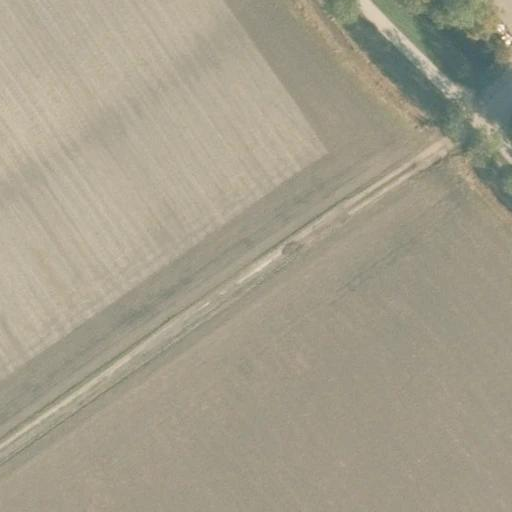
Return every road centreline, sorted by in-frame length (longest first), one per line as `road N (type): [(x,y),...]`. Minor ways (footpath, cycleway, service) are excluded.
road 1 (track): [(482,119),(0,453)]
road 2 (unclassified): [(511,156),(363,0)]
